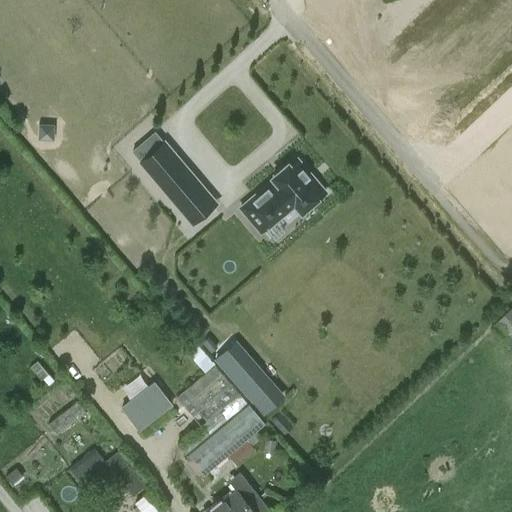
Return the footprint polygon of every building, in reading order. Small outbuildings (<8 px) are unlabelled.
[(206,191),(165,143),(141,163),(183,211),(206,191)] [(297,160),(290,166),(288,164),(272,177),(274,179),(241,208),(261,231),(294,203),(301,212),(325,192),(297,160)] [(511,310),(492,329),(511,349),(511,310)] [(204,475),(265,425),(215,365),(176,397),(200,426),(178,444),(204,475)] [(172,405),(154,382),(152,383),(121,407),(139,430),(171,406),(172,405)] [(146,487),(117,452),(105,462),(133,497),(146,487)] [(207,511),(239,511),(260,496),(240,471),(229,480),(236,490),(207,511)] [(161,511),(169,506),(155,488),(144,496),(155,511),(161,511)] [(268,511),(271,511),(260,496),(239,511),(268,511)] [(273,511),(292,511),(285,503),(273,511)]
